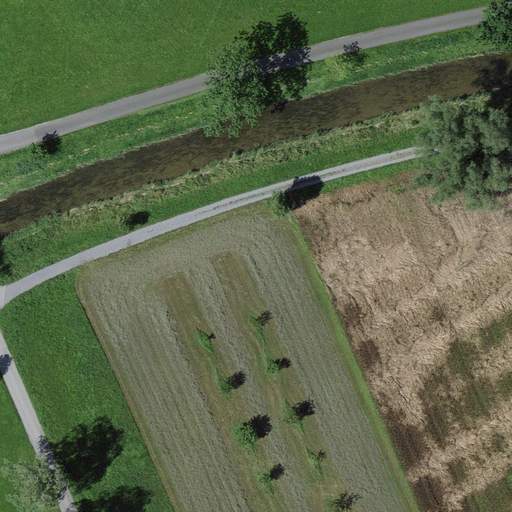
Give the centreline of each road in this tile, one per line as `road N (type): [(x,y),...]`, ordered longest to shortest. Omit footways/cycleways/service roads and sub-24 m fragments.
road 1 (track): [(511,135),(396,158),(182,221),(0,292)]
road 2 (track): [(0,149),(217,81),(511,12)]
road 3 (track): [(0,348),(74,511)]
